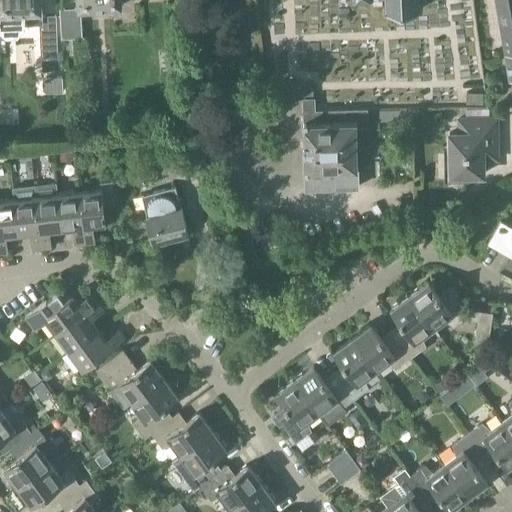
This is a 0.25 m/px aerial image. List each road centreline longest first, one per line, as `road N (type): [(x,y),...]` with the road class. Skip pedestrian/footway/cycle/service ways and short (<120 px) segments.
road 1 (residential): [(230,391),(423,250),(511,289)]
road 2 (residential): [(230,391),(107,272),(75,264),(0,269)]
road 3 (residential): [(318,511),(230,391)]
